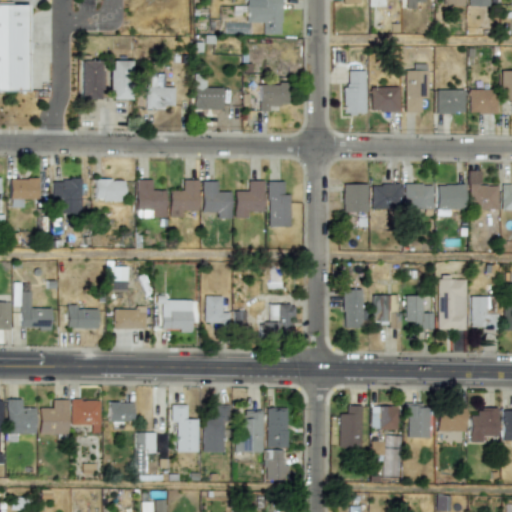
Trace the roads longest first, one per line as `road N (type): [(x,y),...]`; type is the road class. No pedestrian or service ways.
road 1 (tertiary): [(0,365),(511,372)]
road 2 (residential): [(0,144),(511,150)]
road 3 (residential): [(316,511),(314,0)]
